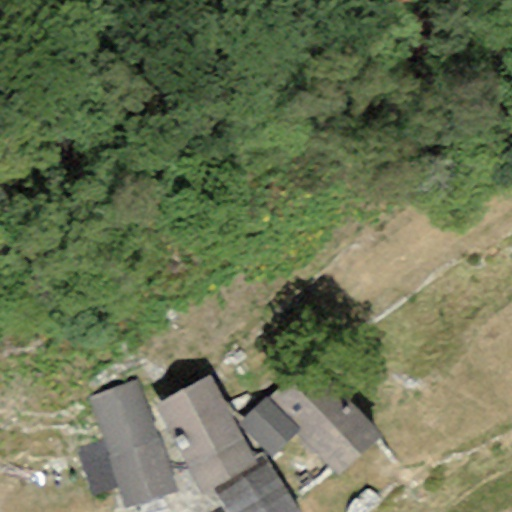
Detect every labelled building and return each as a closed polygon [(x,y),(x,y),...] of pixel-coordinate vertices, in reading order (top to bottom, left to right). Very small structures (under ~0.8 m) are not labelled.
[(380,436),(308,360),(268,397),(299,429),(295,433),(336,477),(380,436)] [(213,489),(257,466),(252,458),(210,376),(154,406),(201,496),(213,489)] [(137,381),(87,398),(101,440),(75,449),(92,496),(118,487),(125,509),(175,492),(137,381)] [(268,397),(239,424),(270,457),(295,433),(299,429),(268,397)] [(213,489),(217,497),(226,511),(297,511),(271,467),(262,452),(252,458),(257,466),(213,489)]
